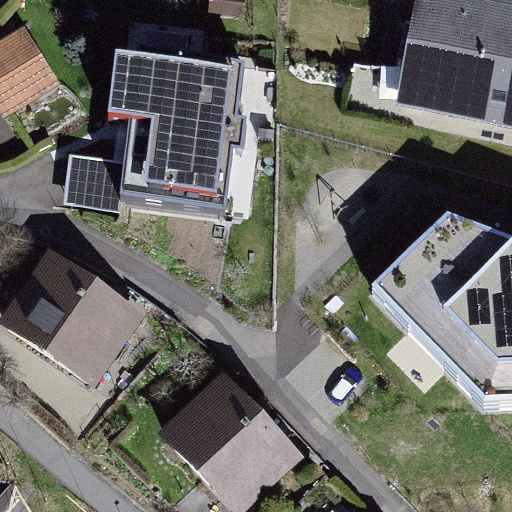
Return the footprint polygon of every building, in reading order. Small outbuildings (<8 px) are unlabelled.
[(244,0),(213,0),(212,15),(242,18),(244,0)] [(511,27),(426,10),(408,102),(511,122),(511,27)] [(137,67),(116,65),(109,127),(130,130),(121,204),(226,216),(232,155),(243,156),(246,124),(237,123),(240,101),(229,99),(231,82),(238,83),(238,76),(243,76),(244,69),(185,62),(188,37),(146,32),(143,56),(138,55),(137,67)] [(24,35),(0,48),(0,109),(4,116),(55,85),(24,35)] [(376,110),(383,72),(353,66),(346,104),(376,110)] [(511,246),(448,223),(372,297),(408,333),(433,308),(470,346),(445,371),(484,411),(511,408),(511,246)] [(133,319),(55,265),(11,330),(89,383),(133,319)] [(226,389),(169,444),(234,511),(237,511),(293,458),(226,389)] [(31,511),(20,495),(7,511),(31,511)]
